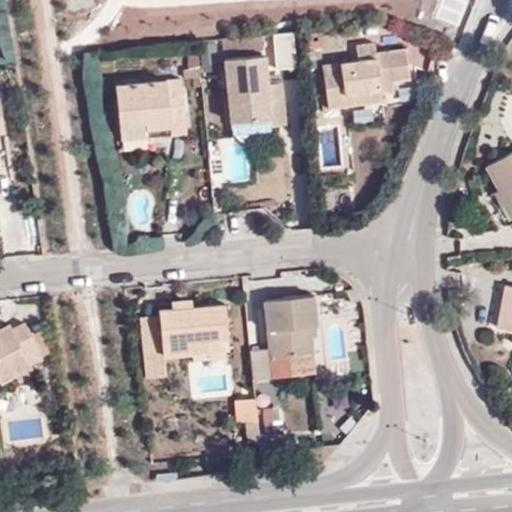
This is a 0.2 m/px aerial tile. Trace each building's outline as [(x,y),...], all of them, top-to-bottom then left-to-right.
[(377,59),(376,53),(374,43),(350,46),(352,61),(353,62),(377,59)] [(183,69),(184,79),(200,77),(197,46),(186,48),(188,68),(183,69)] [(407,48),(376,53),(377,59),(353,62),(352,61),(324,65),(329,108),(384,101),(382,83),(410,80),(407,48)] [(271,118),(273,126),(289,125),(285,95),(279,95),(270,96),(270,88),(265,56),(225,60),(233,120),(271,118)] [(116,84),(120,125),(146,123),(147,128),(168,126),(168,135),(188,133),(182,78),(181,78),(179,68),(170,69),(170,78),(116,84)] [(270,96),(279,95),(278,87),(270,88),(270,96)] [(233,130),(273,126),(271,118),(233,120),(233,130)] [(146,123),(120,125),(121,139),(147,137),(147,128),(146,123)] [(511,151),(487,165),(501,192),(503,191),(511,207),(511,151)] [(497,326),(511,328),(511,286),(504,284),(497,326)] [(271,349),(251,351),(254,377),(273,375),(274,378),(314,372),(311,334),(311,327),(317,326),(313,294),(267,300),(271,349)] [(159,308),(159,314),(163,345),(229,338),(226,303),(193,305),(193,299),(174,300),(173,307),(159,308)] [(163,345),(159,314),(141,315),(147,375),(166,372),(164,355),(163,345)] [(0,380),(1,383),(18,376),(34,368),(33,365),(44,360),(41,354),(31,333),(25,321),(13,327),(11,324),(0,328),(0,380)] [(46,327),(31,333),(41,354),(51,349),(46,327)] [(163,345),(164,355),(230,349),(229,338),(163,345)] [(34,368),(18,376),(21,381),(37,374),(34,368)] [(262,453),(278,451),(273,408),(257,409),(262,453)]
